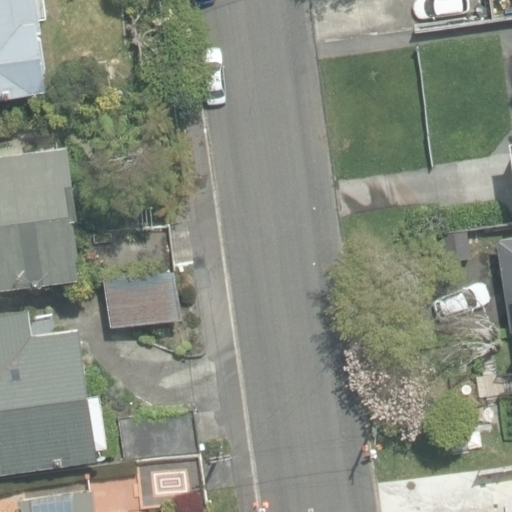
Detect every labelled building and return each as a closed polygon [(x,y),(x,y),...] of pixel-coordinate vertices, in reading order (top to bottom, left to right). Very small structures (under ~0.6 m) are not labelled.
[(0,0),(0,95),(46,89),(33,0),(0,0)] [(408,0),(414,35),(494,23),(490,0),(408,0)] [(0,287),(80,276),(72,218),(78,217),(68,142),(0,151),(0,287)] [(85,233),(89,273),(173,264),(169,224),(85,233)] [(511,230),(490,234),(502,314),(511,312),(511,230)] [(104,274),(109,326),(182,319),(177,267),(104,274)] [(0,474),(100,463),(98,447),(108,446),(102,392),(87,393),(79,323),(33,329),(31,306),(0,309),(0,474)] [(194,406),(121,418),(127,460),(135,459),(201,451),(194,406)] [(209,500),(201,451),(135,459),(143,511),(209,500)] [(137,511),(137,510),(119,511),(92,511),(89,488),(18,497),(19,511),(137,511)]
